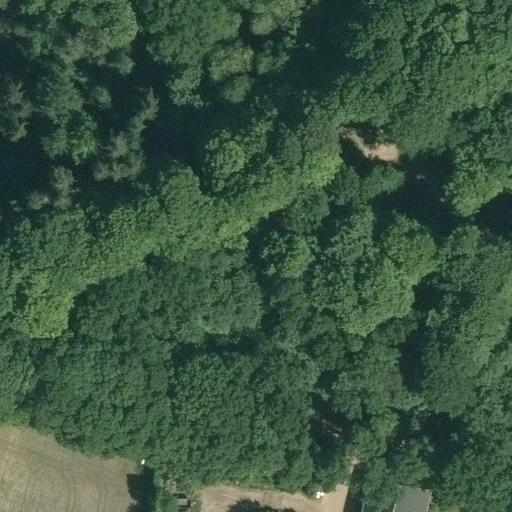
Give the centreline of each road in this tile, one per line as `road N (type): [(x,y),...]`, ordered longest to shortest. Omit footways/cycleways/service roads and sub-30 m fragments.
road 1 (unclassified): [(511,471),(0,346)]
road 2 (unclassified): [(0,291),(382,93)]
road 3 (unclassified): [(511,277),(431,178),(382,93)]
